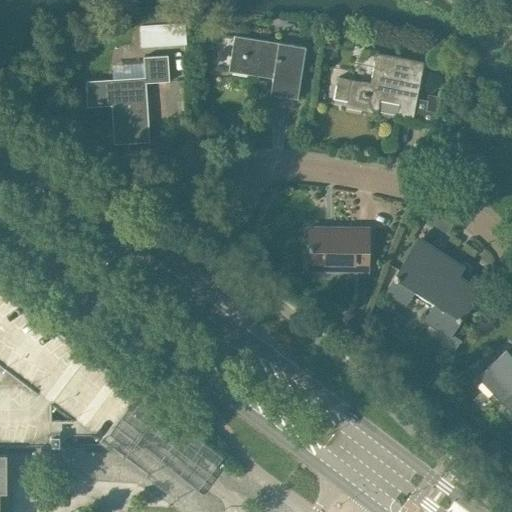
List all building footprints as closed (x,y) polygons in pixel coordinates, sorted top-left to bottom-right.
[(138,42),(164,40),(162,17),(136,19),(138,42)] [(305,48),(234,37),(228,71),(272,78),(269,95),(296,99),(305,48)] [(131,68),(131,52),(116,53),(116,68),(131,68)] [(375,52),(370,84),(337,78),(334,99),(346,101),(345,108),(377,114),(379,101),(399,105),(396,118),(429,124),(435,112),(424,110),(425,100),(416,98),(423,60),(375,52)] [(144,78),(86,82),(87,103),(111,102),(114,145),(148,143),(144,84),(169,82),(168,56),(143,58),(144,78)] [(368,228),(308,228),(308,271),(367,271),(368,228)] [(461,267),(417,239),(387,287),(408,300),(416,289),(437,302),(425,320),(448,335),(477,289),(456,276),(461,267)] [(225,281),(213,271),(210,276),(222,285),(225,281)] [(244,295),(233,286),(229,290),(241,299),(244,295)] [(0,447),(41,447),(42,447),(42,446),(42,436),(59,436),(59,446),(59,447),(60,447),(65,447),(66,447),(71,447),(82,447),(106,447),(106,446),(107,446),(107,444),(111,439),(122,447),(131,447),(133,447),(143,447),(143,446),(144,446),(143,444),(144,443),(154,443),(170,443),(169,444),(169,446),(171,446),(171,447),(178,447),(179,447),(180,447),(181,447),(182,446),(183,446),(184,446),(185,445),(186,444),(187,444),(187,443),(188,442),(189,441),(189,440),(189,439),(190,438),(190,437),(190,436),(190,435),(190,434),(189,433),(189,432),(189,431),(188,430),(187,429),(187,428),(186,427),(185,427),(184,426),(0,287),(0,447)] [(511,357),(505,350),(477,376),(511,413),(511,357)] [(59,446),(59,436),(42,436),(42,446),(59,446)]
